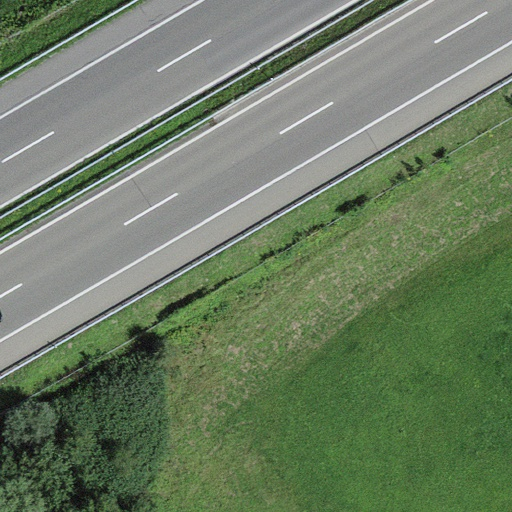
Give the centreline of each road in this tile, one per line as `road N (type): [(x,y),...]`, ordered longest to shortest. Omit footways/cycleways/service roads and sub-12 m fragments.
road 1 (motorway): [(0,301),(511,2)]
road 2 (motorway): [(283,0),(0,164)]
